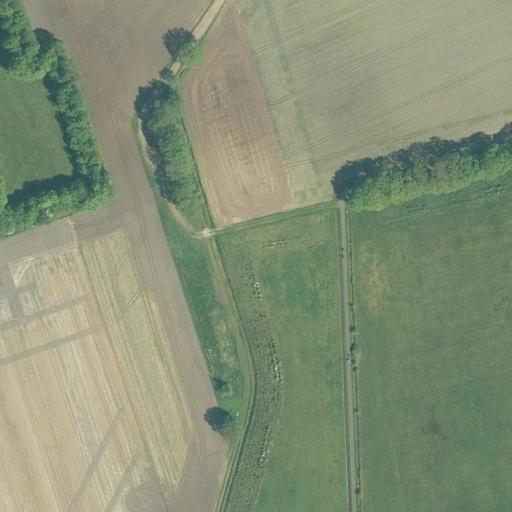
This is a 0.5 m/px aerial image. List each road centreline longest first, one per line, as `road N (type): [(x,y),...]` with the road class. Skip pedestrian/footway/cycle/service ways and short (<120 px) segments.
road 1 (track): [(205,233),(246,367),(246,403),(217,511)]
road 2 (track): [(222,0),(165,93),(205,233)]
road 3 (track): [(205,233),(342,205)]
